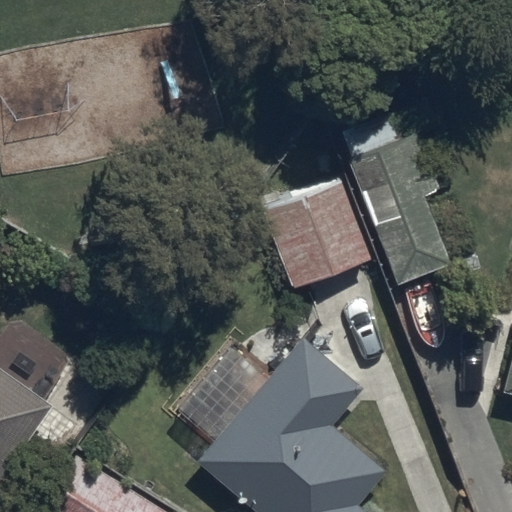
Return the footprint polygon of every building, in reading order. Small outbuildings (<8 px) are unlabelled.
[(343,160),(390,283),(443,263),(417,194),(433,188),(412,134),(400,139),(390,113),(338,133),(347,158),(343,160)] [(258,208),(287,285),(364,255),(335,178),(258,208)] [(0,328),(0,466),(45,402),(40,399),(68,360),(8,318),(0,328)] [(511,332),(497,391),(511,394),(511,332)] [(213,437),(193,461),(255,511),(358,511),(350,506),(379,471),(326,426),(359,386),(298,335),(267,373),(231,343),(178,407),(213,437)] [(169,511),(72,450),(32,511),(169,511)]
